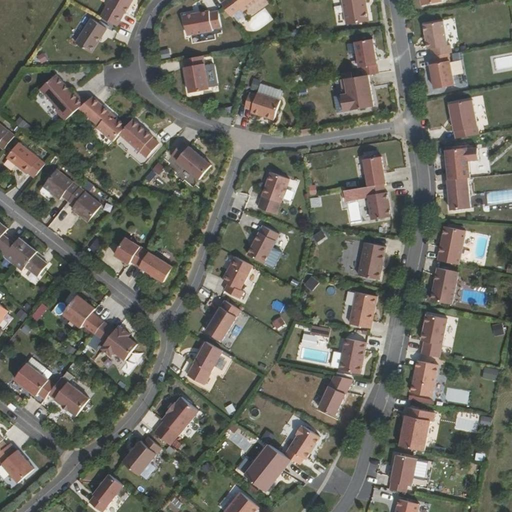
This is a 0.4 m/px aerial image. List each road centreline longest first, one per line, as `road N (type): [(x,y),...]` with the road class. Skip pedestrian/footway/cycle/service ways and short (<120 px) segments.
road 1 (residential): [(340,511),(355,489),(391,373),(425,210),(415,125)]
road 2 (residential): [(169,328),(0,200)]
road 3 (residential): [(246,138),(164,104),(147,86),(141,41),(164,0)]
road 4 (residential): [(246,138),(194,284),(169,328)]
road 5 (residential): [(415,125),(300,142),(246,138)]
road 6 (residential): [(169,328),(165,357),(137,413),(79,462)]
road 7 (track): [(511,353),(480,511)]
road 8 (residential): [(415,125),(395,0)]
